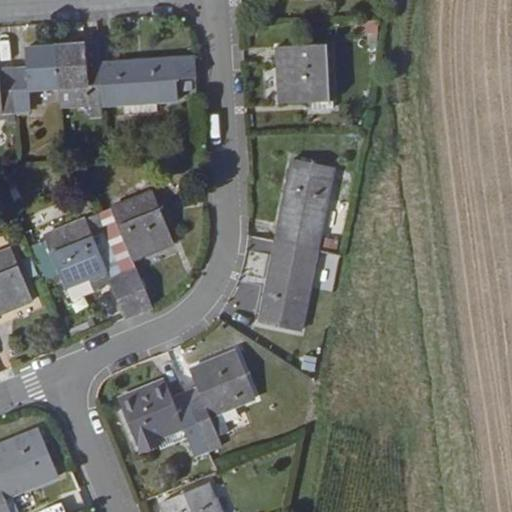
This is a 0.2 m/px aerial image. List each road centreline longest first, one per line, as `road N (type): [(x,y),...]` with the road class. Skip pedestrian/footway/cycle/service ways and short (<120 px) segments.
road 1 (residential): [(217,0),(234,224),(222,275),(195,311),(69,372)]
road 2 (residential): [(118,511),(69,372)]
